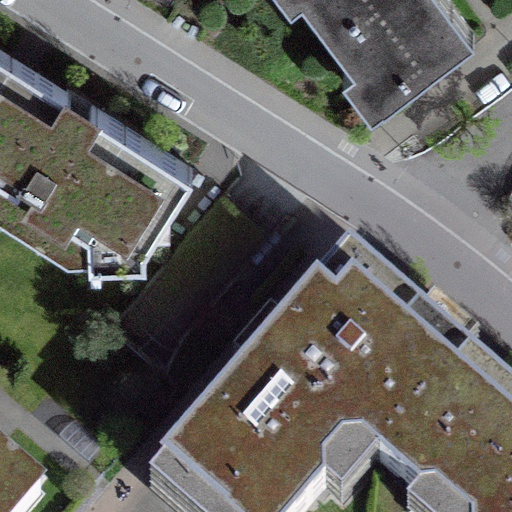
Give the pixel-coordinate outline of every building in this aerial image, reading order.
[(473,34),(447,0),(306,0),(383,101),(473,34)] [(192,165),(0,45),(0,169),(88,226),(88,257),(146,255),(145,240),(156,223),(168,223),(168,204),(192,165)] [(162,474),(205,511),(312,511),(325,498),(323,477),(341,456),(360,456),(453,349),(349,259),(162,474)] [(511,511),(511,399),(453,349),(360,456),(341,456),(323,477),(325,498),(312,511),(511,511)] [(0,511),(23,511),(39,494),(0,459),(0,511)]
